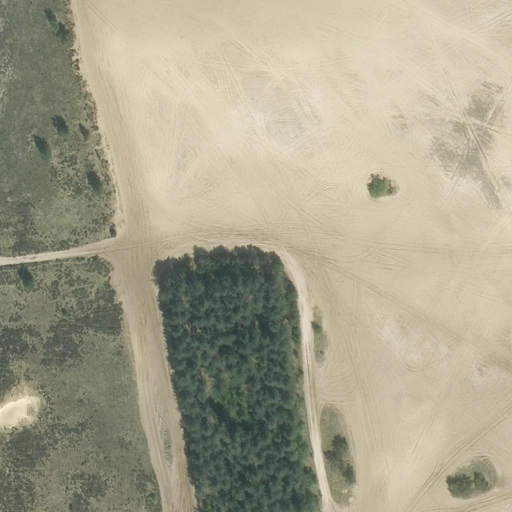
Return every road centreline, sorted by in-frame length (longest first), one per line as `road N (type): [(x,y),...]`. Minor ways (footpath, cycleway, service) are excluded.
road 1 (track): [(405,511),(355,313),(286,246),(139,238),(91,0)]
road 2 (track): [(139,238),(175,511)]
road 3 (track): [(511,84),(286,0)]
